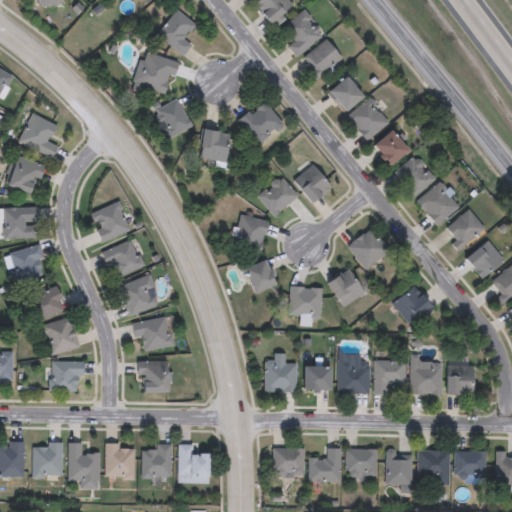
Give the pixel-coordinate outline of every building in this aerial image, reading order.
[(35,0),(58,0),(45,11),(35,0)] [(294,12),(287,0),(257,0),(255,2),(269,27),(294,12)] [(191,46),(182,56),(156,33),(178,10),(195,26),(183,38),(191,46)] [(295,41),(287,49),(297,59),(323,34),(302,12),(284,29),(295,41)] [(340,58),(317,76),(302,58),(324,40),(340,58)] [(165,94),(133,86),(142,52),(180,62),(176,78),(169,77),(165,94)] [(0,95),(0,70),(10,75),(0,95)] [(325,92),(343,76),(361,97),(342,112),(325,92)] [(168,140),(152,113),(175,99),(192,126),(168,140)] [(387,125),(363,142),(345,116),(368,99),(387,125)] [(282,125),(258,145),(238,121),(261,101),(282,125)] [(50,158),(16,143),(29,114),(55,126),(48,142),(55,146),(50,158)] [(227,134),(223,163),(197,159),(202,130),(227,134)] [(405,151),(388,166),(371,146),(388,131),(405,151)] [(30,196),(2,185),(14,156),(42,167),(30,196)] [(414,196),(393,174),(411,156),(432,179),(414,196)] [(291,181),(311,165),(329,187),(309,203),(291,181)] [(256,199),(277,176),(296,193),(275,216),(256,199)] [(436,226),(415,203),(436,182),(458,204),(436,226)] [(100,243),(88,215),(116,202),(128,230),(100,243)] [(34,207),(35,238),(2,239),(1,208),(34,207)] [(266,220),(261,252),(235,247),(240,216),(266,220)] [(387,250),(365,269),(346,247),(368,228),(387,250)] [(111,279),(101,252),(131,240),(141,268),(111,279)] [(501,260),(478,278),(462,258),(485,240),(501,260)] [(36,246),(43,276),(14,283),(7,253),(36,246)] [(272,287),(250,292),(243,267),(265,261),(272,287)] [(511,266),(511,296),(504,304),(487,286),(510,264),(511,266)] [(340,307),(325,283),(347,269),(362,294),(340,307)] [(154,291),(152,292),(157,305),(128,316),(116,287),(148,274),(154,291)] [(22,297),(52,284),(63,310),(34,323),(22,297)] [(430,305),(412,326),(390,307),(408,286),(430,305)] [(319,288),(319,317),(288,317),(288,288),(319,288)] [(132,339),(129,323),(166,317),(171,347),(143,351),(140,338),(132,339)] [(49,355),(40,326),(68,318),(77,347),(49,355)] [(0,385),(0,354),(11,354),(11,385),(0,385)] [(264,393),(264,358),(281,358),(281,363),(294,363),(294,393),(264,393)] [(336,360),(367,360),(367,394),(336,394),(336,360)] [(404,361),(404,384),(386,383),(386,394),(372,394),(373,361),(404,361)] [(81,362),(81,377),(76,377),(76,391),(49,391),(49,362),(81,362)] [(136,362),(164,362),(165,393),(136,393),(136,362)] [(409,395),(409,362),(440,362),(440,395),(409,395)] [(445,395),(445,364),(470,364),(470,395),(445,395)] [(327,367),(327,391),(302,391),(302,367),(327,367)] [(0,443),(21,443),(21,477),(0,477),(0,443)] [(96,454),(96,481),(66,481),(66,443),(79,443),(79,454),(96,454)] [(30,477),(30,445),(60,445),(60,477),(30,477)] [(102,445),(131,445),(131,478),(102,478),(102,445)] [(169,445),(169,478),(140,478),(140,449),(153,449),(153,445),(169,445)] [(206,483),(175,483),(175,445),(191,445),(191,455),(206,455),(206,483)] [(302,449),(302,474),(272,474),(272,449),(302,449)] [(307,482),(307,459),(324,459),(324,449),(338,449),(338,482),(307,482)] [(374,449),(374,476),(344,476),(344,449),(374,449)] [(447,485),(416,485),(416,451),(447,451),(447,485)] [(483,451),(483,478),(453,478),(453,451),(483,451)] [(511,487),(493,487),(493,451),(504,451),(504,458),(511,458),(511,487)] [(384,485),(384,452),(409,452),(409,485),(384,485)]
